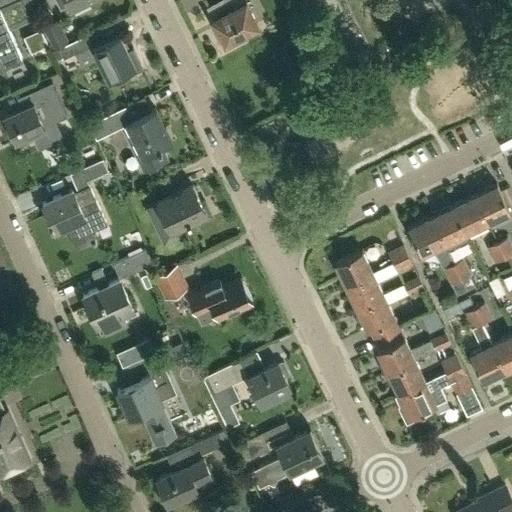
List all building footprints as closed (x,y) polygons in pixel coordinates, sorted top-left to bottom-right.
[(0,64),(21,55),(10,29),(7,24),(29,14),(22,0),(14,0),(0,6),(0,64)] [(243,0),(221,0),(208,7),(214,18),(212,19),(217,28),(213,29),(220,42),(224,40),(224,42),(243,32),(245,35),(257,29),(255,25),(257,24),(243,0)] [(58,19),(43,26),(53,49),(58,47),(69,42),(58,19)] [(43,26),(25,34),(32,51),(50,44),(43,26)] [(69,42),(58,47),(63,57),(63,58),(75,53),(82,67),(99,60),(107,78),(120,72),(122,78),(137,71),(142,68),(139,63),(140,63),(133,47),(127,50),(120,35),(93,47),(87,34),(69,42)] [(22,107),(4,115),(4,116),(5,116),(9,126),(6,128),(11,140),(15,139),(15,140),(33,133),(39,147),(62,137),(54,120),(67,114),(52,81),(28,92),(32,102),(22,107)] [(125,105),(89,122),(94,133),(96,138),(122,125),(143,169),(150,166),(166,158),(160,146),(161,146),(160,143),(170,138),(155,107),(151,109),(132,119),(125,105)] [(103,158),(70,173),(75,186),(76,186),(86,181),(108,171),(103,158)] [(193,183),(156,201),(170,230),(176,227),(194,218),(198,221),(212,214),(206,200),(201,200),(193,183)] [(475,194),(488,221),(510,211),(497,184),(475,194)] [(72,188),(42,202),(55,229),(65,225),(68,223),(73,234),(89,227),(88,225),(104,218),(96,200),(89,185),(88,186),(78,190),(74,192),(72,188)] [(466,232),(488,221),(475,194),(453,205),(466,232)] [(447,250),(469,240),(466,232),(453,205),(431,216),(444,243),(447,250)] [(444,243),(431,216),(408,227),(421,254),(434,248),(443,267),(453,262),(447,250),(444,243)] [(497,241),(504,256),(511,252),(511,245),(507,236),(497,241)] [(494,261),(504,256),(497,241),(487,246),(494,261)] [(393,261),(408,253),(403,243),(388,251),(393,261)] [(146,248),(113,263),(119,276),(120,277),(153,263),(146,248)] [(344,284),(372,271),(361,249),(334,263),(344,284)] [(408,253),(393,261),(398,271),(413,263),(408,253)] [(453,262),(460,278),(470,273),(462,257),(453,262)] [(458,293),(465,289),(453,262),(443,267),(451,283),(452,282),(458,293)] [(177,263),(155,274),(166,297),(188,287),(177,263)] [(382,293),(382,291),(372,271),(344,284),(355,306),(382,293)] [(511,273),(503,278),(511,295),(511,273)] [(375,337),(398,326),(394,317),(394,316),(387,302),(423,285),(418,274),(382,291),(382,293),(355,306),(366,330),(371,328),(375,337)] [(97,286),(82,293),(96,324),(100,332),(104,331),(104,332),(126,322),(122,312),(133,308),(120,277),(119,276),(119,277),(108,281),(97,286)] [(497,296),(504,292),(497,276),(489,280),(497,296)] [(218,279),(187,292),(196,313),(201,323),(218,316),(223,313),(250,302),(249,299),(251,298),(246,287),(244,288),(239,277),(223,284),(221,285),(218,279)] [(443,307),(447,317),(459,312),(454,302),(443,307)] [(474,306),(482,321),(492,316),(484,302),(474,306)] [(471,326),(482,321),(474,306),(464,311),(471,326)] [(414,359),(415,360),(450,343),(445,333),(409,350),(398,326),(375,337),(380,348),(376,350),(387,372),(414,359)] [(492,342),(484,327),(474,332),(481,347),(469,353),(482,381),(504,370),(491,343),(492,342)] [(504,370),(511,366),(511,332),(492,342),(491,343),(504,370)] [(187,340),(144,359),(150,374),(152,378),(155,384),(166,379),(161,367),(167,364),(193,352),(187,340)] [(446,371),(461,364),(456,352),(440,360),(446,371)] [(247,361),(251,371),(266,364),(262,354),(247,361)] [(239,359),(203,377),(219,410),(231,404),(223,388),(233,384),(248,376),(247,375),(239,359)] [(415,360),(414,359),(387,372),(397,394),(425,381),(415,360)] [(264,367),(247,375),(248,376),(260,403),(291,388),(285,375),(287,374),(288,371),(283,361),(281,361),(278,362),(278,360),(264,367)] [(425,381),(397,394),(402,405),(399,406),(407,423),(423,415),(421,411),(436,404),(447,398),(441,386),(450,382),(455,392),(471,385),(461,364),(446,371),(425,381)] [(150,374),(116,389),(128,416),(141,410),(150,431),(156,428),(156,430),(164,426),(164,425),(169,422),(160,402),(162,401),(176,395),(169,378),(166,379),(155,384),(152,378),(150,374)] [(1,377),(0,377),(0,472),(30,459),(21,440),(22,440),(21,438),(19,439),(15,431),(17,430),(17,428),(16,428),(8,409),(5,410),(0,397),(0,395),(7,392),(1,377)] [(182,394),(166,402),(177,426),(194,419),(182,394)] [(470,410),(474,420),(489,414),(484,403),(470,410)] [(268,427),(235,443),(242,459),(276,444),(274,440),(268,427)] [(281,454),(251,469),(258,485),(268,481),(274,483),(277,477),(321,455),(308,428),(293,435),(291,432),(274,440),(276,444),(281,454)] [(219,431),(191,444),(197,456),(220,445),(224,443),(219,431)] [(173,470),(156,478),(167,503),(170,502),(172,506),(187,500),(185,495),(198,489),(196,485),(213,477),(204,456),(198,459),(173,470)] [(511,494),(508,486),(454,511),(507,511),(511,510),(511,494)]
